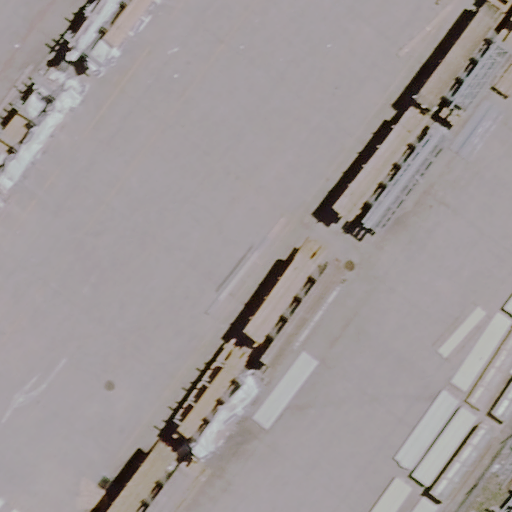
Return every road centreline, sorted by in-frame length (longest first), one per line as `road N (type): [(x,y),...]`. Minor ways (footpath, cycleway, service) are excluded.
road 1 (unknown): [(172,511),(307,296),(296,210),(212,144)]
road 2 (unknown): [(0,416),(212,144)]
road 3 (unknown): [(212,144),(315,0)]
road 4 (unknown): [(96,0),(0,124)]
